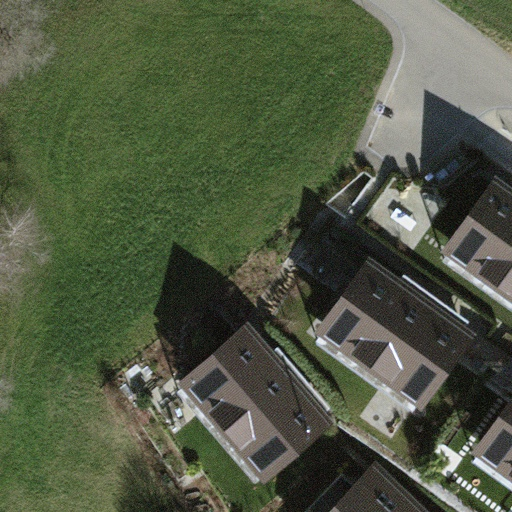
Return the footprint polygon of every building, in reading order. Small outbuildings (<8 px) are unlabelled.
[(511,197),(495,185),(451,247),(511,289),(511,197)] [(423,397),(466,337),(370,265),(325,327),(423,397)] [(324,422),(246,331),(188,379),(268,470),(324,422)] [(511,468),(511,405),(482,447),(511,468)] [(417,511),(374,470),(333,511),(417,511)]
